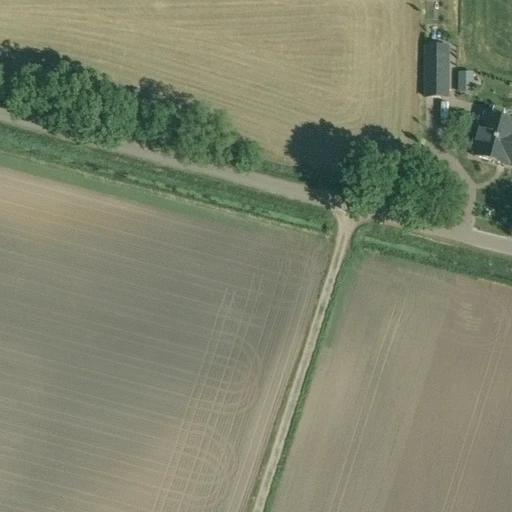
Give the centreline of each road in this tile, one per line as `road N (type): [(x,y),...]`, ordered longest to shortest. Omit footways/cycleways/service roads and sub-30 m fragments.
road 1 (unclassified): [(511,247),(0,116)]
road 2 (track): [(354,207),(251,511)]
